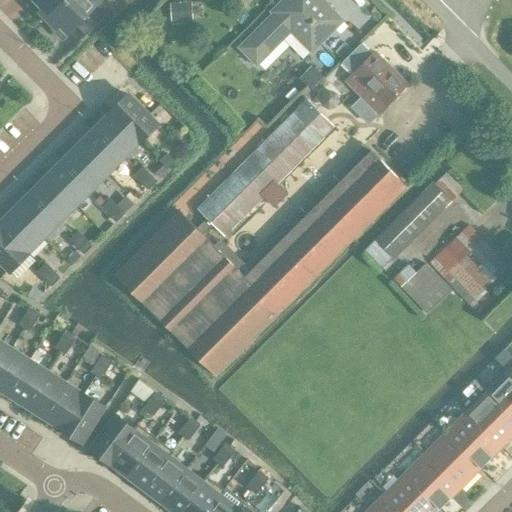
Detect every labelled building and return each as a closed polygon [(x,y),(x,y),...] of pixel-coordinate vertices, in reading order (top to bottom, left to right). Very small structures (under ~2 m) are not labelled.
[(67,0),(36,0),(44,7),(40,10),(49,19),(67,0)] [(67,0),(49,19),(57,27),(60,24),(69,32),(83,18),(92,27),(111,9),(102,0),(67,0)] [(321,0),(284,0),(272,12),(274,14),(239,47),(256,64),(290,31),(311,52),(342,21),(321,0)] [(188,3),(170,4),(171,21),(189,20),(188,3)] [(351,78),(346,83),(362,99),(354,107),(370,123),(378,114),(379,115),(408,85),(375,53),(351,78)] [(315,69),(301,83),(311,93),(324,79),(315,69)] [(322,105),(330,108),(337,106),(341,99),(338,92),(331,88),(324,90),(320,97),(322,105)] [(111,113),(139,141),(157,123),(128,94),(117,105),(118,106),(114,111),(112,110),(110,112),(111,113)] [(214,225),(224,236),(334,127),(307,101),(198,210),(207,219),(198,229),(180,211),(116,276),(216,376),(407,186),(371,151),(245,277),(204,235),(214,225)] [(96,129),(124,156),(139,141),(111,113),(96,129)] [(107,172),(124,156),(96,129),(80,144),(107,172)] [(63,161),(91,189),(107,172),(80,144),(63,161)] [(159,161),(168,170),(176,163),(167,153),(159,161)] [(47,177),(75,205),(91,189),(63,161),(47,177)] [(141,182),(149,174),(143,167),(134,175),(141,182)] [(451,202),(463,190),(446,173),(434,184),(451,202)] [(148,189),(152,185),(157,181),(149,174),(141,182),(148,189)] [(31,193),(59,221),(75,205),(47,177),(31,193)] [(451,202),(434,184),(432,183),(375,239),(376,240),(365,252),(381,268),(392,257),(395,259),(451,202)] [(15,209),(43,236),(59,221),(31,193),(15,209)] [(109,214),(117,206),(110,199),(102,207),(109,214)] [(116,221),(124,213),(117,206),(109,214),(116,221)] [(0,224),(27,252),(42,237),(43,236),(15,209),(0,223),(0,224)] [(0,224),(0,260),(10,270),(27,252),(0,224)] [(470,224),(429,263),(478,314),(494,300),(485,290),(509,266),(470,224)] [(76,246),(85,238),(78,231),(70,240),(76,246)] [(84,254),(92,245),(85,238),(76,246),(84,254)] [(44,278),(53,270),(46,263),(37,272),(44,278)] [(451,290),(425,263),(416,272),(408,264),(393,278),(426,314),(451,290)] [(44,278),(52,286),(60,277),(53,270),(44,278)] [(35,322),(40,314),(30,308),(24,316),(35,322)] [(19,324),(29,331),(35,322),(24,316),(19,324)] [(71,346),(76,337),(66,331),(61,339),(71,346)] [(55,348),(65,354),(71,346),(61,339),(55,348)] [(0,365),(10,349),(0,342),(0,365)] [(0,365),(0,388),(8,393),(29,360),(10,349),(0,365)] [(107,370),(112,361),(102,355),(97,363),(107,370)] [(8,393),(26,405),(47,372),(29,360),(8,393)] [(91,372),(101,378),(107,370),(97,363),(91,372)] [(26,405),(44,416),(65,383),(47,372),(26,405)] [(511,377),(508,374),(488,394),(511,418),(511,377)] [(62,427),(82,394),(65,383),(44,416),(62,427)] [(159,407),(165,399),(156,392),(150,400),(159,407)] [(103,407),(84,395),(82,394),(62,427),(61,429),(65,431),(65,429),(79,438),(78,439),(81,441),(103,407)] [(511,427),(511,418),(488,394),(467,414),(500,447),(511,435),(507,431),(511,427)] [(144,408),(153,415),(159,407),(150,400),(144,408)] [(495,452),(500,447),(467,414),(446,435),(479,468),(479,467),(480,468),(492,457),(487,452),(491,447),(495,452)] [(139,425),(138,425),(137,424),(133,430),(116,417),(91,449),(95,451),(96,450),(108,460),(107,461),(111,464),(111,463),(111,462),(139,425)] [(194,433),(200,425),(191,417),(185,425),(194,433)] [(156,438),(155,437),(139,425),(111,462),(111,463),(128,475),(156,438)] [(179,433),(188,440),(194,433),(185,425),(179,433)] [(218,429),(213,435),(221,442),(226,435),(218,429)] [(475,472),(479,468),(446,435),(426,455),(459,488),(470,476),(466,472),(470,468),(475,472)] [(169,457),(174,452),(156,438),(128,475),(145,488),(168,456),(169,457)] [(229,459),(235,451),(225,443),(219,451),(229,459)] [(213,459),(222,467),(229,459),(219,451),(213,459)] [(454,493),(459,488),(426,455),(406,476),(438,508),(439,510),(451,498),(445,493),(450,488),(454,493)] [(185,469),(169,457),(168,456),(145,488),(162,501),(185,469)] [(176,511),(180,511),(203,482),(202,482),(185,469),(162,501),(176,511)] [(262,486),(268,478),(259,471),(253,479),(262,486)] [(225,491),(225,490),(206,476),(202,482),(203,482),(180,511),(206,511),(219,495),(221,496),(225,491)] [(432,511),(434,511),(438,508),(406,476),(386,496),(401,511),(425,511),(429,509),(432,511)] [(247,487),(256,494),(262,486),(253,479),(247,487)] [(219,495),(206,511),(233,511),(236,508),(242,500),(226,487),(224,490),(225,490),(225,491),(221,496),(219,495)] [(401,511),(386,496),(369,511),(401,511)] [(233,511),(258,511),(242,500),(236,508),(233,511)]
